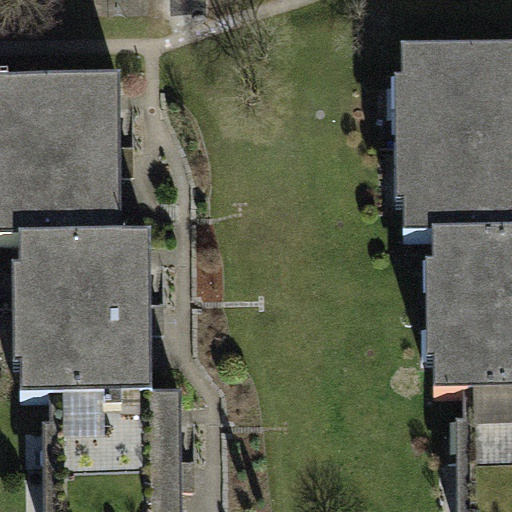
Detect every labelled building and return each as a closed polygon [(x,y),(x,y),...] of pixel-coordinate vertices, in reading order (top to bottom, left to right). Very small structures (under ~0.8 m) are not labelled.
[(435,241),(511,240),(511,55),(403,57),(404,88),(415,88),(416,211),(405,211),(405,241),(435,241)] [(0,246),(18,246),(122,245),(120,87),(7,88),(7,82),(0,82),(0,118),(1,216),(0,216),(0,246)] [(465,398),(511,397),(511,240),(435,241),(435,271),(446,271),(447,367),(436,368),(436,398),(465,398)] [(50,404),(153,402),(151,244),(122,245),(18,246),(19,276),(31,276),(33,374),(20,374),(21,404),(50,404)] [(511,511),(511,397),(465,398),(465,428),(476,428),(477,511),(511,511)] [(182,511),(181,402),(153,402),(50,404),(50,433),(63,433),(63,511),(182,511)]
